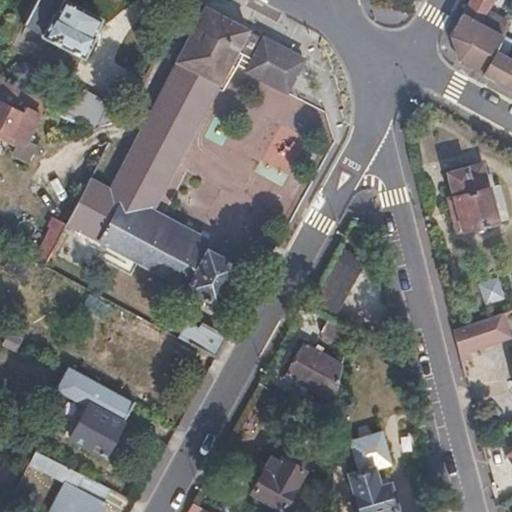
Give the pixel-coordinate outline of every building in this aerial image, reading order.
[(93,35),(101,20),(65,0),(63,0),(56,14),(54,13),(43,34),(84,57),(95,36),(93,35)] [(511,88),(511,57),(511,60),(500,55),(508,40),(500,35),(507,22),(486,10),(491,0),(467,0),(449,33),(455,57),(470,65),(511,88)] [(162,169),(191,116),(215,71),(241,24),(205,5),(189,35),(176,60),(178,61),(130,151),(162,169)] [(193,137),(205,113),(234,60),(250,29),(241,24),(215,71),(191,116),(162,169),(172,174),(193,137)] [(287,90),(306,59),(264,36),(245,73),(287,90)] [(0,101),(0,94),(7,81),(0,76),(0,127),(11,132),(25,140),(40,114),(25,106),(21,113),(0,101)] [(90,124),(103,104),(81,89),(68,110),(90,124)] [(11,132),(0,127),(0,145),(3,147),(11,132)] [(212,240),(169,216),(154,208),(172,174),(162,169),(130,151),(112,185),(91,174),(60,231),(81,242),(80,244),(99,255),(106,241),(119,248),(170,276),(186,284),(185,287),(216,304),(238,264),(209,247),(212,240)] [(494,220),(484,184),(479,161),(445,169),(451,193),(460,228),(494,220)] [(506,217),(498,181),(484,184),(494,220),(506,217)] [(460,228),(451,193),(446,195),(454,230),(460,228)] [(503,297),(495,275),(474,282),(482,304),(503,297)] [(503,339),(496,312),(450,328),(456,351),(482,342),(484,345),(503,339)] [(346,341),(348,330),(325,317),(317,332),(345,347),(346,341)] [(215,356),(227,335),(202,320),(199,326),(186,319),(177,336),(215,356)] [(28,337),(31,331),(15,321),(9,334),(25,343),(28,337)] [(150,369),(161,349),(136,337),(126,331),(108,365),(143,383),(150,369)] [(18,356),(25,343),(9,334),(2,347),(18,356)] [(333,398),(341,364),(321,353),(324,345),(318,341),(314,348),(304,342),(287,373),(333,398)] [(85,407),(98,382),(67,366),(54,390),(85,407)] [(103,456),(133,401),(98,382),(85,407),(68,438),(103,456)] [(94,511),(108,485),(57,459),(34,448),(27,461),(61,479),(72,485),(58,511),(94,511)] [(282,507),(302,469),(299,467),(302,462),(285,452),(283,457),(280,454),(277,459),(269,455),(250,490),(282,507)] [(376,511),(394,506),(387,483),(377,486),(369,459),(345,467),(354,493),(359,511),(376,511)] [(58,511),(72,485),(61,479),(43,511),(58,511)] [(0,511),(2,511),(4,509),(9,499),(0,495),(0,511)] [(209,511),(192,502),(186,511),(209,511)]
